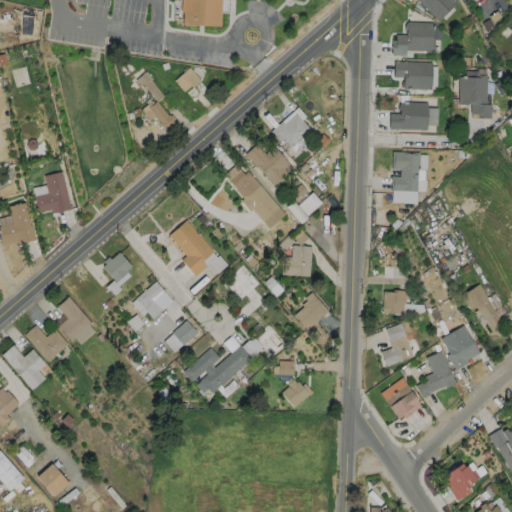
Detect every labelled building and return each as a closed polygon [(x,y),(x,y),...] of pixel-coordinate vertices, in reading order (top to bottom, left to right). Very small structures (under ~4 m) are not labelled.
[(180,0),(180,11),(181,11),(181,24),(219,26),(219,12),(228,13),(228,0),(180,0)] [(455,0),(437,20),(416,0),(455,0)] [(431,22),(430,38),(432,38),(432,50),(403,50),(403,54),(390,54),(390,39),(394,39),(394,33),(404,34),(404,29),(403,29),(403,23),(406,21),(431,22)] [(430,62),(429,89),(401,88),(402,76),(392,76),(392,60),(430,62)] [(198,80),(191,87),(189,85),(182,91),(172,80),(187,67),(198,80)] [(144,70),(151,78),(149,80),(162,95),(155,100),(166,114),(167,114),(169,115),(170,114),(174,119),(163,129),(157,122),(158,122),(153,115),(147,119),(139,109),(151,100),(152,102),(154,100),(141,84),(139,86),(134,79),(141,73),(140,73),(143,71),(143,72),(144,70)] [(485,74),(484,103),(489,103),(489,117),(474,117),(474,113),(469,113),(469,103),(466,103),(466,104),(456,103),(457,76),(471,76),(471,70),(476,70),(476,74),(485,74)] [(436,107),(435,124),(425,124),(425,129),(387,128),(388,112),(397,113),(397,101),(426,102),(425,107),(436,107)] [(295,113),(313,134),(294,151),(282,138),(278,141),(269,131),(281,120),(283,123),(295,113)] [(255,144),(264,153),(272,145),(288,163),(282,167),(287,172),(272,185),(244,154),(255,144)] [(418,151),(417,169),(416,169),(415,191),(389,190),(390,175),(398,175),(398,168),(390,168),(390,150),(418,151)] [(235,164),(243,174),(246,171),(259,186),(243,199),(234,189),(235,188),(223,174),(235,164)] [(69,208),(51,212),(50,209),(35,212),(33,204),(33,195),(46,192),(42,175),(60,170),(69,208)] [(297,205),(306,215),(320,203),(311,192),(297,205)] [(34,239),(16,243),(15,242),(1,245),(0,240),(0,216),(9,214),(7,206),(25,201),(34,239)] [(202,268),(194,275),(180,259),(185,255),(167,235),(185,219),(201,238),(212,250),(202,260),(201,260),(202,261),(205,265),(202,268)] [(310,246),(307,276),(281,274),(282,256),(289,256),(290,244),(310,246)] [(118,251),(131,265),(126,269),(127,271),(115,281),(102,266),(105,263),(103,261),(108,256),(110,258),(118,251)] [(258,282),(239,300),(222,280),(241,263),(258,282)] [(172,300),(151,318),(146,311),(142,315),(131,302),(135,298),(155,280),(172,300)] [(477,283),(503,322),(490,331),(474,306),(470,308),(460,294),(477,283)] [(404,290),(403,314),(380,313),(381,291),(391,291),(391,289),(404,290)] [(326,310),(305,329),(292,314),(301,306),(300,304),(304,300),(302,297),(309,291),(326,310)] [(91,322),(70,340),(57,325),(67,317),(56,305),(67,296),(91,322)] [(162,339),(173,352),(196,332),(186,320),(162,339)] [(399,323),(411,356),(384,365),(379,351),(390,347),(383,328),(399,323)] [(284,343),(269,357),(253,339),(263,330),(261,329),(267,324),(284,343)] [(466,361),(454,369),(445,354),(448,352),(439,337),(461,324),(478,352),(465,359),(466,361)] [(34,325),(44,337),(53,329),(66,343),(46,361),(22,334),(34,325)] [(0,354),(11,344),(21,357),(31,349),(43,363),(36,369),(43,378),(30,389),(0,354)] [(250,357),(210,393),(207,389),(202,394),(193,384),(205,373),(203,370),(191,381),(182,370),(203,352),(209,346),(218,357),(209,364),(212,367),(238,344),(250,357)] [(429,393),(420,397),(414,384),(425,380),(423,375),(431,371),(424,356),(439,350),(453,380),(428,391),(429,393)] [(293,362),(272,362),(272,374),(293,374),(293,362)] [(410,413),(403,418),(401,415),(397,418),(378,392),(400,376),(409,389),(408,390),(419,405),(409,412),(410,413)] [(309,393),(295,377),(279,391),(293,407),(309,393)] [(0,388),(4,392),(6,390),(17,403),(5,414),(9,418),(1,425),(0,423),(0,388)] [(499,427),(500,430),(504,428),(506,431),(510,429),(511,432),(511,471),(509,473),(494,447),(493,448),(486,435),(499,427)] [(0,481),(8,490),(23,477),(0,452),(0,481)] [(461,460),(469,472),(473,470),(477,477),(468,483),(470,485),(465,488),(467,491),(455,500),(443,483),(446,482),(443,478),(446,476),(443,472),(461,460)] [(52,496),(67,482),(50,463),(35,476),(52,496)] [(489,501),(492,506),(494,505),(498,511),(497,511),(473,511),(479,508),(477,506),(482,503),(483,504),(489,501)]
